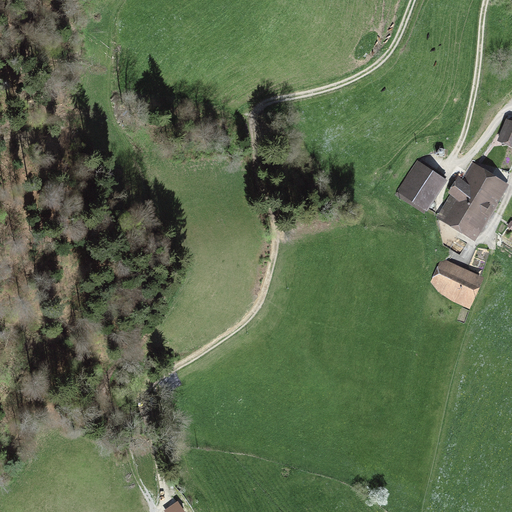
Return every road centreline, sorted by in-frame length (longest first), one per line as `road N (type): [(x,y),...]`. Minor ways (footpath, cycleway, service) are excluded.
road 1 (track): [(416,0),(393,53),(378,67),(329,91),(249,111),(256,171),(277,235),(275,261),(249,322),(145,396),(164,500),(158,511)]
road 2 (track): [(511,113),(447,174),(472,105),(487,0)]
